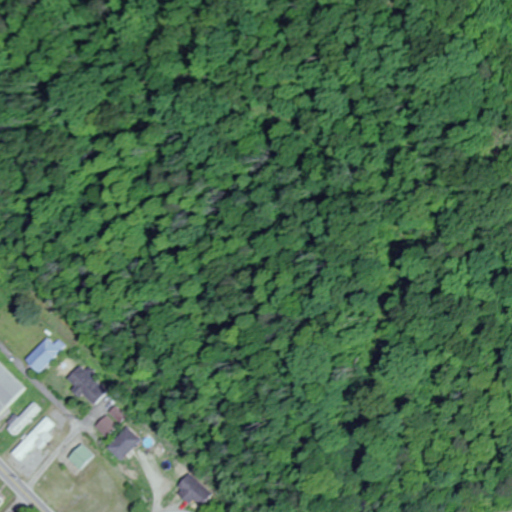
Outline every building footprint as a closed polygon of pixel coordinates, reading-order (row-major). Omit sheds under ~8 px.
[(50,373),(73,346),(65,340),(62,344),(55,338),(36,360),(50,373)] [(33,389),(5,361),(0,366),(0,410),(6,417),(33,389)] [(104,404),(115,389),(86,367),(75,381),(104,404)] [(22,435),(45,408),(37,401),(14,427),(22,435)] [(50,449),(61,437),(56,432),(63,425),(54,416),(18,453),(27,462),(45,444),(50,449)] [(103,427),(114,437),(124,426),(113,416),(103,427)] [(150,438),(134,426),(116,449),(133,461),(150,438)] [(77,458),(89,470),(102,456),(90,444),(77,458)] [(174,479),(207,509),(219,495),(186,465),(174,479)] [(0,511),(12,500),(0,489),(0,511)]
